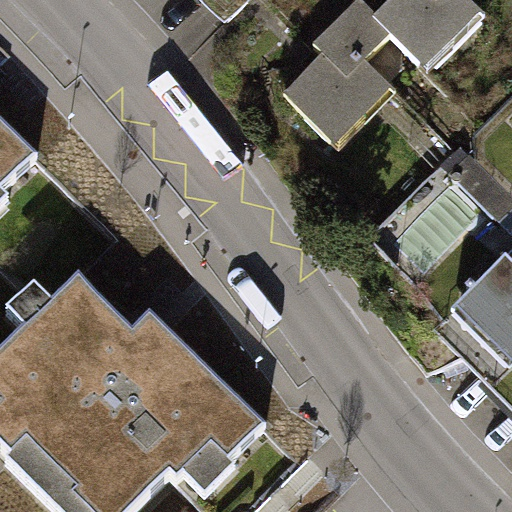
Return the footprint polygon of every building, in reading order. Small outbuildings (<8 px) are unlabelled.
[(396,0),(376,20),(393,36),(423,66),(478,12),(465,0),(396,0)] [(323,61),(286,98),(333,145),(388,90),(364,66),(393,36),(376,20),(359,3),(312,50),(323,61)] [(0,120),(0,199),(40,160),(0,120)] [(511,264),(507,260),(453,315),(511,371),(511,264)] [(266,430),(150,315),(132,333),(75,276),(0,351),(0,465),(47,511),(144,511),(178,478),(198,498),(266,430)]
